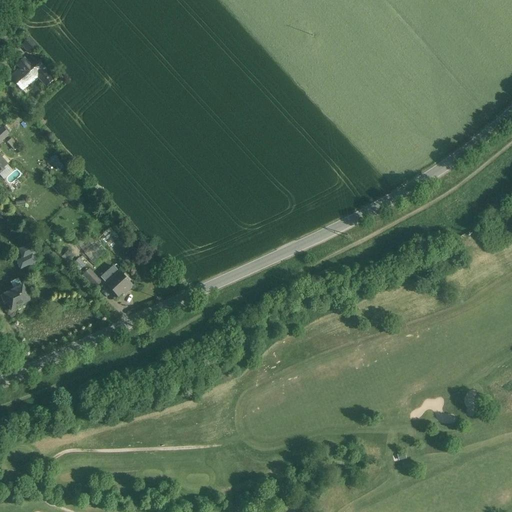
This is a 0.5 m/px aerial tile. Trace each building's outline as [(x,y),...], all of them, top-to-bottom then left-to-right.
[(34,43),(30,38),(22,45),(26,50),(34,43)] [(34,43),(26,50),(30,54),(37,47),(34,43)] [(27,63),(24,59),(18,65),(21,69),(11,78),(22,90),(37,77),(46,86),(53,80),(44,70),(45,70),(33,57),(27,63)] [(8,134),(3,128),(0,131),(0,135),(3,139),(8,134)] [(16,168),(6,176),(11,183),(21,175),(16,168)] [(29,249),(21,253),(23,258),(32,254),(29,249)] [(36,261),(32,254),(23,258),(23,259),(26,266),(29,265),(29,266),(34,263),(33,263),(36,261)] [(120,272),(119,273),(114,267),(102,278),(107,284),(106,285),(117,297),(126,290),(127,292),(133,286),(120,272)] [(101,283),(89,270),(83,275),(95,288),(101,283)] [(14,290),(0,296),(0,297),(4,305),(7,303),(11,311),(17,308),(18,311),(26,307),(24,304),(30,302),(22,286),(21,286),(18,279),(11,282),(14,290)]
